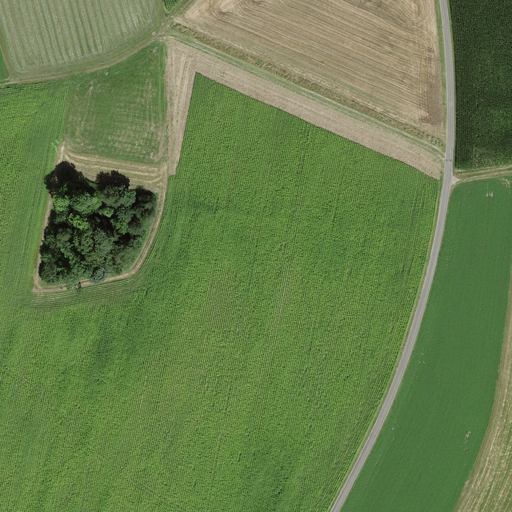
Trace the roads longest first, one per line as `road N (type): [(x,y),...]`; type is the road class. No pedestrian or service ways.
road 1 (unclassified): [(442,0),(449,132),(431,269),(393,387),(334,511)]
road 2 (track): [(0,83),(115,62),(153,38),(189,0)]
